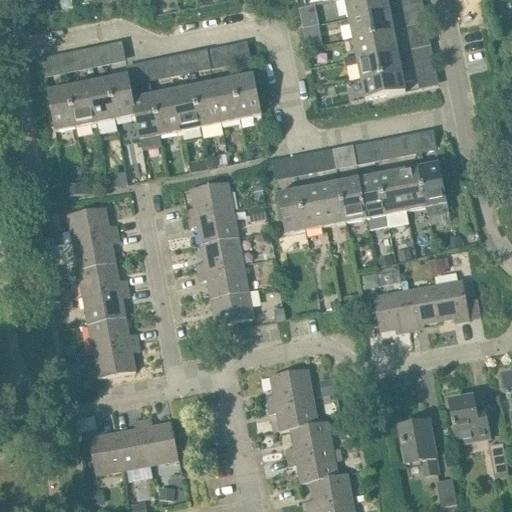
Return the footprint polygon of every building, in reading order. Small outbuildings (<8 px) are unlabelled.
[(350,0),(345,1),(346,3),(348,17),(346,17),(347,22),(388,14),(385,0),(350,0)] [(388,14),(347,22),(348,27),(350,26),(353,41),(392,34),(388,15),(388,14)] [(425,19),(405,23),(407,33),(427,29),(425,19)] [(427,29),(407,33),(409,42),(429,39),(427,29)] [(392,34),(353,41),(356,57),(354,58),(355,62),(396,55),(392,36),(392,34)] [(238,46),(228,48),(232,68),(242,66),(238,46)] [(112,47),(102,49),(105,68),(115,66),(112,47)] [(228,48),(218,50),(222,70),(232,68),(228,48)] [(102,49),(92,51),(96,70),(105,68),(102,49)] [(197,54),(187,56),(191,76),(201,74),(197,54)] [(72,55),(62,57),(66,76),(76,74),(72,55)] [(396,55),(355,62),(356,67),(358,67),(361,82),(399,74),(396,56),(396,55)] [(187,56),(177,58),(181,78),(191,76),(187,56)] [(52,59),(56,78),(66,76),(62,57),(52,59)] [(414,63),(416,73),(435,69),(433,59),(414,63)] [(156,62),(146,64),(150,84),(160,82),(156,62)] [(146,64),(137,66),(140,86),(150,84),(146,64)] [(416,73),(417,83),(437,79),(435,69),(416,73)] [(399,74),(361,82),(365,102),(403,95),(400,76),(399,74)] [(128,78),(108,82),(108,84),(116,124),(135,121),(137,120),(134,103),(135,103),(135,101),(132,88),(131,80),(129,80),(128,78)] [(254,78),(235,82),(235,84),(242,123),(262,119),(263,119),(256,79),(254,80),(254,78)] [(108,82),(88,86),(89,88),(96,128),(116,124),(108,84),(108,82)] [(235,82),(214,86),(214,87),(222,127),(242,123),(235,84),(235,82)] [(88,86),(68,89),(69,92),(76,132),(96,128),(89,88),(88,86)] [(214,86),(194,90),(194,92),(201,131),(222,127),(214,87),(214,86)] [(68,89),(48,93),(48,96),(56,136),(76,132),(69,92),(68,89)] [(194,90),(173,94),(174,96),(181,135),(201,131),(194,92),(194,90)] [(173,94),(153,98),(153,100),(160,139),(181,135),(174,96),(173,94)] [(135,103),(134,103),(137,120),(135,121),(139,143),(141,151),(162,147),(160,139),(153,100),(153,98),(135,101),(135,103)] [(423,135),(413,137),(417,157),(427,155),(423,135)] [(413,137),(403,139),(407,159),(417,157),(413,137)] [(383,143),(373,144),(377,164),(387,162),(383,143)] [(373,144),(364,146),(367,166),(377,164),(373,144)] [(342,150),(332,152),(336,172),(346,170),(342,150)] [(332,152),(323,154),(326,174),(336,172),(332,152)] [(302,158),(292,160),(296,180),(305,178),(302,158)] [(282,161),(286,181),(296,180),(292,160),(282,161)] [(207,162),(189,165),(191,176),(209,172),(207,162)] [(439,166),(419,170),(419,171),(427,212),(429,221),(449,217),(448,209),(440,168),(439,166)] [(419,170),(399,174),(399,175),(407,216),(427,212),(419,171),(419,170)] [(399,174),(379,177),(380,179),(387,220),(407,216),(399,175),(399,174)] [(379,177),(359,181),(359,183),(367,224),(387,220),(380,179),(379,177)] [(120,179),(108,181),(110,190),(121,188),(120,179)] [(359,181),(339,185),(339,187),(347,228),(367,224),(359,183),(359,181)] [(86,185),(67,188),(69,199),(87,195),(88,195),(86,185)] [(339,185),(319,189),(319,190),(326,232),(347,228),(339,187),(339,185)] [(262,186),(252,188),(255,199),(264,197),(262,186)] [(228,187),(191,194),(194,212),(187,213),(189,222),(233,214),(228,187)] [(319,189),(298,193),(298,194),(306,235),(326,232),(319,190),(319,189)] [(298,193),(278,197),(278,198),(285,239),(287,239),(306,235),(298,194),(298,193)] [(263,208),(248,211),(251,224),(267,221),(264,208),(263,208)] [(117,237),(116,228),(108,230),(105,211),(67,218),(72,246),(117,237)] [(233,214),(189,222),(190,230),(197,229),(201,248),(239,241),(233,214)] [(72,246),(77,273),(116,265),(112,246),(119,245),(117,237),(72,246)] [(52,238),(45,240),(46,249),(54,248),(52,238)] [(461,238),(454,239),(456,251),(463,250),(461,238)] [(239,241),(201,248),(205,266),(197,267),(198,277),(244,268),(239,241)] [(408,253),(399,254),(402,265),(410,263),(413,263),(411,252),(408,253)] [(377,261),(378,269),(386,268),(384,260),(377,261)] [(443,260),(431,262),(434,278),(446,276),(443,260)] [(116,265),(77,273),(83,300),(128,291),(126,282),(119,283),(116,265)] [(244,268),(198,277),(200,284),(208,283),(212,302),(249,295),(244,268)] [(388,275),(377,277),(379,290),(390,288),(402,286),(401,285),(399,273),(388,275)] [(438,325),(457,321),(458,326),(469,325),(468,323),(482,320),(479,302),(465,304),(461,285),(432,291),(438,325)] [(70,290),(59,292),(60,302),(72,300),(70,290)] [(83,300),(88,327),(126,320),(123,301),(130,300),(128,291),(83,300)] [(432,291),(415,294),(402,296),(410,336),(420,334),(419,329),(438,325),(432,291)] [(249,295),(212,302),(215,320),(207,322),(209,331),(254,322),(249,295)] [(402,296),(373,302),(379,336),(398,332),(399,338),(410,336),(402,296)] [(358,298),(344,301),(346,312),(360,310),(362,309),(360,298),(358,298)] [(72,300),(60,302),(62,312),(74,310),(72,300)] [(338,304),(331,306),(333,315),(340,313),(342,313),(340,304),(338,304)] [(285,310),(276,312),(278,324),(284,323),(287,322),(285,310)] [(88,327),(93,354),(139,345),(137,336),(130,338),(126,320),(88,327)] [(93,354),(98,381),(136,374),(133,355),(141,354),(139,345),(93,354)] [(75,347),(64,349),(66,357),(77,355),(75,347)] [(312,401),(307,374),(270,380),(273,400),(266,401),(268,409),(312,401)] [(511,377),(501,379),(505,401),(507,401),(510,415),(511,414),(511,415),(511,377)] [(334,380),(319,383),(322,398),(337,395),(334,380)] [(72,384),(73,392),(73,394),(85,391),(83,382),(72,384)] [(268,409),(269,418),(277,416),(280,435),(290,433),(317,428),(317,427),(312,401),(268,409)] [(471,401),(450,406),(459,448),(490,442),(483,406),(473,409),(471,401)] [(151,469),(179,464),(172,425),(153,428),(152,421),(143,423),(151,469)] [(116,435),(123,474),(151,469),(143,423),(134,424),(135,432),(116,435)] [(317,427),(317,428),(290,433),(294,452),(286,453),(288,461),(333,453),(328,425),(317,427)] [(406,468),(415,466),(422,465),(425,479),(438,477),(435,462),(437,462),(430,425),(399,431),(406,468)] [(123,474),(116,435),(98,438),(97,431),(87,434),(95,479),(123,474)] [(508,475),(503,446),(489,448),(494,477),(508,475)] [(288,461),(289,469),(296,468),(300,486),(310,484),(310,486),(338,480),(333,453),(288,461)] [(338,480),(310,486),(313,504),(306,505),(307,511),(319,511),(352,506),(347,478),(338,480)] [(458,507),(453,481),(437,484),(442,510),(458,507)] [(161,490),(159,502),(173,504),(175,491),(161,490)] [(103,493),(91,495),(93,507),(105,505),(103,493)]
